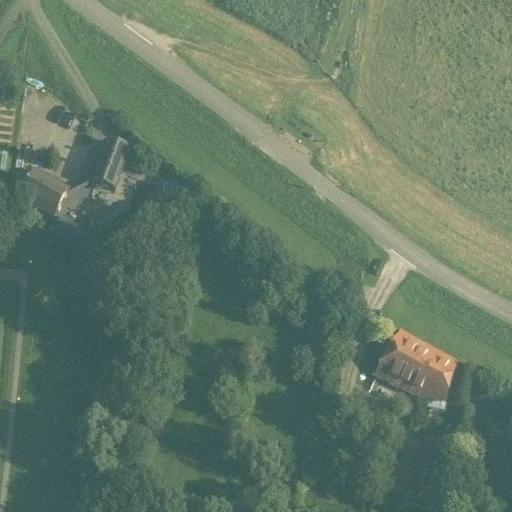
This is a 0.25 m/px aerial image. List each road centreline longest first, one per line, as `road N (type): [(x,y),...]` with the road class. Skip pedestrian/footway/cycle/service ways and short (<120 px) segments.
road 1 (unclassified): [(511,315),(428,269),(77,0)]
road 2 (track): [(327,81),(292,80),(165,41),(141,46)]
